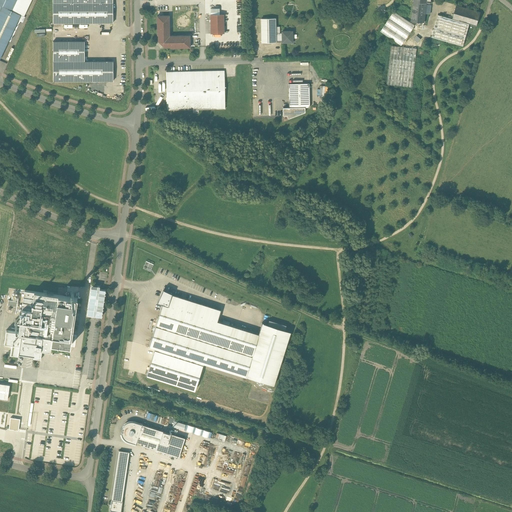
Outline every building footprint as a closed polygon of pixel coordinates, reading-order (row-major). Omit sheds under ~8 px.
[(16,0),(0,0),(0,4),(2,6),(12,10),(16,0)] [(52,0),(53,23),(113,23),(112,0),(52,0)] [(426,0),(413,0),(411,21),(424,22),(427,3),(427,1),(426,0)] [(480,12),(456,5),(453,19),(469,24),(477,26),(480,12)] [(0,11),(0,58),(21,15),(12,10),(2,6),(0,11)] [(394,11),(381,30),(401,44),(414,25),(394,11)] [(223,14),(211,15),(211,33),(224,33),(223,14)] [(438,15),(432,37),(463,46),(469,24),(453,19),(452,19),(438,15)] [(189,35),(169,36),(169,16),(157,16),(157,34),(159,34),(159,41),(164,46),(171,46),(171,48),(190,47),(189,35)] [(261,19),(262,43),(275,42),(275,41),(275,33),(275,18),(261,19)] [(282,33),(275,33),(275,41),(282,40),(282,42),(292,42),(292,31),(282,32),(282,33)] [(84,41),(53,41),(53,81),(113,81),(113,61),(84,61),(84,41)] [(416,48),(391,46),(387,84),(412,87),(416,48)] [(224,70),(166,72),(167,110),(225,109),(224,70)] [(309,83),(288,84),(289,107),(303,107),(305,107),(309,107),(309,83)] [(289,107),(283,107),(283,120),(305,112),(305,107),(303,107),(289,107)] [(58,295),(24,290),(18,332),(6,330),(4,343),(12,344),(10,355),(18,356),(19,351),(34,353),(33,358),(41,359),(42,349),(50,350),(51,344),(58,295)] [(168,306),(216,320),(220,309),(171,294),(168,306)] [(77,298),(58,295),(51,344),(70,347),(77,298)] [(168,306),(162,304),(149,346),(245,376),(258,333),(216,320),(168,306)] [(268,322),(277,325),(277,326),(284,328),(285,325),(268,320),(268,322)] [(262,322),(258,333),(245,376),(273,384),(290,331),(262,322)] [(133,375),(133,366),(130,366),(130,364),(124,364),(124,368),(129,369),(129,375),(133,375)] [(148,412),(146,417),(156,421),(158,415),(148,412)] [(18,429),(19,418),(9,417),(8,428),(18,429)] [(124,439),(128,441),(136,444),(142,424),(134,422),(130,421),(126,423),(123,425),(122,429),(121,432),(122,436),(124,439)] [(170,433),(142,424),(136,444),(164,453),(170,433)] [(185,424),(184,430),(210,437),(212,431),(185,424)] [(215,438),(225,441),(227,435),(217,432),(215,438)] [(185,438),(170,433),(164,453),(179,457),(185,438)] [(119,451),(112,500),(122,501),(129,452),(119,451)] [(122,501),(112,500),(110,510),(120,511),(122,501)]
